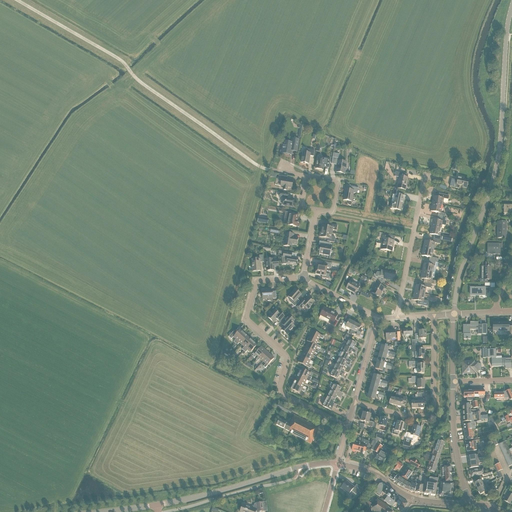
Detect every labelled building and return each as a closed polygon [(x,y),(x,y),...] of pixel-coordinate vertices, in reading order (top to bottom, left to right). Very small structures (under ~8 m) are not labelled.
[(297,152),(299,140),(292,139),(291,143),(284,142),(282,152),(291,154),(291,150),(293,150),(293,151),(297,152)] [(313,157),(314,150),(306,149),(306,153),(303,152),(301,162),(309,164),(310,156),(313,157)] [(339,155),(333,154),(331,164),(335,164),(335,165),(336,165),(337,165),(336,172),(344,173),(346,163),(345,163),(345,161),(339,161),(339,162),(338,162),(339,155)] [(329,166),(330,158),(325,157),(324,160),(317,159),(315,169),(323,170),(323,165),(329,166)] [(406,189),(408,179),(405,179),(406,174),(395,172),(394,177),(398,178),(396,187),(406,189)] [(293,182),(293,181),(286,180),(287,177),(278,175),(278,179),(279,179),(279,181),(281,182),(280,186),(283,186),(283,189),(284,190),(286,190),(287,190),(287,187),(292,188),(291,187),(292,182),(293,182)] [(464,178),(458,177),(457,180),(451,179),(450,187),(459,189),(459,186),(463,186),(462,188),(467,189),(468,181),(464,180),(464,178)] [(357,193),(358,188),(350,186),(350,190),(345,189),(344,200),(347,201),(347,202),(347,203),(348,204),(348,205),(349,205),(351,206),(351,202),(353,193),(357,193)] [(399,195),(400,192),(394,191),(393,194),(396,195),(394,203),(391,203),(390,209),(402,211),(404,205),(403,205),(405,197),(405,196),(399,195)] [(292,207),(294,199),(288,198),(288,194),(280,193),(279,197),(284,198),(283,204),(289,206),(292,207)] [(432,204),(442,206),(443,202),(447,203),(449,196),(439,194),(438,198),(433,197),(432,204)] [(441,213),(442,206),(432,204),(430,211),(438,213),(438,217),(444,218),(445,214),(441,213)] [(285,212),(283,224),(287,225),(296,227),(296,226),(299,227),(300,221),(297,221),(298,214),(289,213),(285,212)] [(444,222),(444,218),(438,217),(437,220),(432,219),(431,227),(441,229),(443,222),(444,222)] [(497,238),(506,238),(506,222),(497,222),(497,238)] [(320,231),(332,233),(333,230),(336,231),(337,225),(330,224),(330,227),(321,225),(320,231)] [(440,236),(441,229),(431,227),(429,234),(434,235),(433,239),(440,240),(441,236),(440,236)] [(331,237),(332,233),(320,231),(319,237),(328,239),(327,241),(334,243),(335,238),(331,237)] [(294,234),(286,233),(283,246),(291,248),(292,244),(297,245),(298,238),(291,237),(292,234),(294,235),(294,234)] [(392,252),(394,241),(387,239),(388,237),(383,236),(381,242),(383,243),(382,250),(392,252)] [(439,244),(440,240),(433,239),(433,242),(425,241),(423,248),(433,250),(435,243),(439,244)] [(330,258),(332,247),(329,246),(330,243),(319,241),(319,244),(321,245),(318,256),(319,256),(319,254),(330,256),(329,258),(330,258)] [(488,244),(488,254),(499,254),(499,251),(499,250),(502,250),(502,244),(499,244),(488,244)] [(432,257),(433,250),(423,248),(422,256),(430,257),(429,261),(438,263),(439,259),(436,258),(432,257)] [(297,266),(298,258),(291,257),(292,253),(284,252),(283,258),(281,258),(282,265),(286,264),(297,266)] [(252,271),(261,270),(260,262),(263,262),(263,255),(259,256),(259,260),(252,261),(252,271)] [(273,260),(273,259),(266,260),(267,271),(274,270),(273,266),(275,266),(275,267),(279,266),(278,260),(273,260)] [(438,263),(429,261),(428,265),(424,264),(422,271),(432,273),(434,266),(435,266),(437,266),(437,265),(441,266),(441,263),(438,263)] [(316,269),(326,271),(327,268),(331,268),(331,263),(324,262),(324,265),(317,264),(316,269)] [(488,267),(488,263),(482,263),(482,267),(481,267),(481,280),(480,280),(480,282),(487,282),(487,280),(491,280),(491,267),(488,267)] [(326,273),(326,271),(316,269),(315,274),(322,275),(321,278),(329,279),(330,274),(326,273)] [(380,282),(382,279),(384,279),(394,281),(396,272),(385,270),(385,271),(382,270),(381,273),(377,273),(375,275),(374,274),(372,278),(380,282)] [(435,274),(432,273),(422,271),(421,279),(424,279),(423,283),(424,283),(431,285),(436,285),(437,281),(432,281),(433,277),(434,278),(435,274)] [(379,285),(380,282),(372,278),(371,281),(376,284),(372,293),(380,297),(385,288),(379,285)] [(358,285),(350,281),(346,289),(355,294),(358,289),(361,291),(364,285),(360,283),(358,285)] [(431,288),(431,285),(424,283),(424,287),(416,285),(414,293),(425,295),(426,287),(431,288)] [(295,307),(299,301),(297,299),(301,294),(295,289),(287,298),(290,302),(295,307)] [(272,292),(272,290),(262,291),(263,301),(263,298),(273,298),(273,299),(276,299),(276,291),(272,292)] [(424,300),(425,295),(414,293),(413,300),(418,301),(417,305),(427,307),(428,301),(424,300)] [(312,305),(314,302),(309,297),(304,302),(302,300),(297,305),(301,309),(304,306),(307,309),(308,308),(309,309),(312,305)] [(320,315),(319,318),(323,320),(324,317),(329,320),(328,322),(333,324),(338,315),(335,313),(328,309),(328,310),(324,308),(320,315)] [(278,314),(274,310),(268,318),(273,323),(276,319),(280,322),(285,317),(280,312),(278,314)] [(285,326),(282,329),(288,334),(292,330),(293,330),(295,328),(294,327),(291,324),(294,320),(289,316),(285,320),(282,323),(285,326)] [(349,334),(355,323),(349,320),(347,324),(344,322),(341,328),(344,329),(346,327),(349,329),(347,333),(349,334)] [(482,325),(478,325),(478,322),(470,322),(470,325),(463,325),(463,334),(464,334),(464,339),(467,339),(467,340),(468,340),(468,339),(470,339),(470,334),(470,330),(478,330),(478,334),(482,334),(487,334),(487,325),(482,325)] [(511,326),(509,326),(509,322),(493,322),(493,331),(509,331),(509,335),(511,335),(511,326)] [(355,323),(349,334),(351,335),(353,331),(357,333),(356,335),(359,337),(362,331),(359,330),(361,326),(355,323)] [(335,330),(329,327),(326,333),(331,336),(335,330)] [(234,331),(228,337),(231,339),(233,337),(236,340),(233,342),(235,343),(237,341),(244,334),(240,330),(237,333),(234,331)] [(386,341),(391,340),(391,338),(395,338),(395,330),(386,331),(386,341)] [(309,336),(318,341),(320,337),(323,339),(324,337),(312,331),(309,336)] [(415,346),(418,346),(418,343),(421,342),(421,339),(426,339),(425,331),(419,331),(419,339),(418,339),(418,340),(415,340),(415,346)] [(237,341),(235,343),(237,345),(239,343),(242,345),(248,337),(244,334),(237,341)] [(316,344),(318,341),(309,336),(307,341),(308,342),(308,343),(317,347),(320,349),(321,347),(316,344)] [(346,346),(356,352),(357,349),(354,348),(356,344),(349,340),(351,338),(348,336),(347,337),(345,336),(344,339),(348,341),(346,346)] [(248,337),(242,345),(244,347),(242,350),(244,351),(246,349),(253,341),(248,337)] [(244,351),(242,353),(243,355),(245,353),(247,350),(250,353),(257,345),(253,341),(246,349),(244,351)] [(315,350),(317,347),(308,343),(305,348),(314,353),(317,354),(318,352),(315,350)] [(346,346),(344,345),(340,351),(342,352),(343,352),(350,356),(352,352),(355,354),(356,352),(346,346)] [(419,346),(418,346),(415,346),(412,346),(412,352),(415,352),(415,358),(418,358),(424,358),(425,358),(425,354),(424,354),(424,349),(419,349),(419,346)] [(257,360),(265,350),(261,347),(252,356),(254,358),(256,356),(258,357),(256,360),(257,360)] [(313,355),(314,353),(305,348),(303,353),(312,358),(315,359),(316,357),(313,355)] [(495,349),(488,350),(488,358),(492,358),(492,367),(502,366),(501,359),(496,359),(496,350),(495,350),(495,349)] [(263,362),(270,354),(265,350),(257,360),(258,361),(260,359),(263,362)] [(343,352),(342,352),(342,353),(340,352),(338,356),(340,357),(340,358),(350,363),(351,361),(348,359),(350,356),(343,352)] [(310,361),(312,358),(303,353),(300,358),(309,363),(312,364),(313,362),(310,361)] [(270,354),(263,362),(265,364),(263,366),(265,368),(274,358),(270,354)] [(308,365),(309,363),(300,358),(298,362),(310,368),(311,366),(308,365)] [(349,366),(350,363),(340,358),(336,364),(344,368),(345,364),(349,366)] [(505,359),(501,359),(502,366),(505,366),(505,369),(511,368),(511,361),(505,361),(505,359)] [(417,368),(417,369),(415,369),(414,370),(414,373),(415,373),(417,373),(417,374),(424,374),(424,365),(417,364),(417,365),(416,365),(416,362),(409,362),(409,368),(417,368)] [(474,364),(473,362),(463,362),(463,371),(462,371),(462,374),(465,374),(465,373),(474,373),(474,371),(486,371),(481,371),(481,364),(474,364)] [(377,363),(375,369),(379,370),(379,372),(382,373),(382,371),(384,365),(377,363)] [(342,371),(344,368),(336,364),(333,370),(344,375),(345,373),(342,371)] [(299,374),(310,380),(311,378),(308,376),(310,373),(301,369),(299,374)] [(342,377),(344,375),(333,370),(330,376),(337,379),(339,376),(342,377)] [(309,382),(310,380),(299,374),(296,379),(305,383),(306,380),(309,382)] [(424,389),(424,380),(417,380),(417,377),(411,377),(411,379),(408,379),(408,383),(418,383),(418,389),(424,389)] [(303,386),(305,383),(296,379),(293,384),(305,390),(306,388),(303,386)] [(331,390),(341,396),(342,394),(339,392),(341,388),(334,384),(331,383),(330,386),(330,388),(332,388),(331,390)] [(304,392),(305,390),(293,384),(291,389),(300,394),(301,391),(304,392)] [(377,392),(378,388),(370,386),(369,392),(376,394),(378,395),(384,396),(384,394),(377,392)] [(340,398),(341,396),(331,390),(328,396),(335,400),(337,396),(340,398)] [(485,395),(484,390),(473,391),(473,390),(463,391),(464,394),(463,394),(463,397),(464,397),(464,398),(467,398),(467,401),(474,401),(474,395),(485,395)] [(508,401),(511,398),(511,393),(510,390),(504,392),(505,393),(503,393),(494,393),(494,398),(502,398),(502,399),(507,399),(508,401)] [(395,406),(398,393),(396,392),(395,398),(391,397),(389,404),(395,406)] [(398,393),(395,406),(401,407),(402,405),(405,405),(406,398),(403,397),(403,400),(399,399),(400,393),(398,393)] [(335,400),(328,396),(323,406),(331,411),(333,407),(335,408),(336,405),(333,404),(335,400)] [(290,415),(292,411),(278,404),(276,407),(290,415)] [(372,427),(373,423),(369,421),(371,415),(363,413),(361,421),(365,422),(364,425),(372,427)] [(318,427),(294,415),(289,424),(279,419),(276,425),(290,432),(290,433),(311,444),(317,432),(316,432),(318,427)] [(385,427),(387,419),(381,418),(379,424),(377,424),(376,424),(374,423),(373,428),(375,429),(385,432),(386,427),(385,427)] [(405,430),(406,425),(404,424),(397,422),(395,430),(393,429),(391,434),(398,436),(399,432),(401,433),(402,429),(405,430)] [(464,431),(471,430),(470,423),(463,424),(464,431)] [(406,433),(403,444),(402,446),(401,450),(404,451),(406,447),(410,448),(411,442),(414,442),(420,443),(421,438),(418,437),(421,428),(413,426),(411,434),(406,433)] [(471,430),(464,431),(465,440),(473,439),(471,430)] [(374,443),(371,450),(377,453),(378,453),(375,458),(383,463),(386,458),(386,457),(389,452),(385,450),(382,448),(380,452),(379,452),(382,447),(378,444),(380,440),(376,438),(374,443)] [(361,440),(357,452),(362,453),(363,451),(365,451),(367,447),(368,447),(369,444),(363,442),(363,439),(361,439),(361,440)] [(500,448),(506,445),(505,441),(504,442),(503,439),(497,442),(500,448)] [(357,452),(361,440),(359,440),(358,443),(356,442),(356,443),(354,443),(352,450),(357,452)] [(434,451),(441,453),(444,442),(438,440),(436,445),(435,445),(435,447),(432,454),(433,455),(434,451)] [(477,450),(475,441),(471,441),(465,442),(467,451),(472,451),(477,450)] [(439,459),(441,453),(434,451),(433,455),(432,454),(431,456),(439,459)] [(437,464),(439,459),(431,456),(430,459),(432,459),(430,462),(437,464)] [(420,464),(411,460),(409,463),(418,468),(420,464)] [(483,460),(468,462),(469,468),(479,467),(478,464),(483,463),(483,460)] [(400,470),(403,465),(398,462),(392,469),(396,471),(398,468),(400,470)] [(434,473),(437,464),(430,462),(429,467),(428,466),(427,469),(428,469),(428,471),(434,473)] [(445,482),(452,482),(451,476),(454,476),(454,472),(451,472),(451,466),(444,467),(444,468),(442,468),(442,477),(445,476),(445,482)] [(407,481),(413,471),(411,470),(407,468),(401,477),(407,481)] [(492,474),(491,471),(484,473),(482,469),(470,471),(471,477),(482,475),(483,477),(492,474)] [(400,478),(401,477),(397,475),(396,477),(394,476),(392,479),(393,481),(401,486),(404,481),(400,478)] [(418,482),(415,492),(422,493),(423,485),(421,484),(421,483),(420,482),(422,477),(420,476),(418,482)] [(445,483),(445,482),(445,476),(442,477),(442,480),(442,482),(441,482),(440,490),(436,489),(436,491),(439,492),(440,492),(439,496),(452,497),(454,483),(445,483)] [(408,482),(407,481),(401,477),(400,478),(404,481),(401,486),(404,488),(408,490),(410,485),(407,484),(408,482)] [(436,491),(436,489),(437,483),(438,479),(430,478),(429,482),(425,481),(423,493),(438,495),(439,492),(436,491)] [(415,492),(418,482),(416,481),(414,484),(410,483),(411,481),(409,480),(408,482),(407,484),(410,485),(408,490),(414,492),(415,492)] [(477,489),(487,484),(486,482),(482,484),(481,480),(474,483),(477,489)] [(356,494),(357,493),(358,495),(362,490),(356,485),(354,488),(346,481),(340,488),(348,495),(351,491),(356,494)] [(395,502),(398,498),(396,497),(397,495),(382,484),(379,484),(373,492),(379,497),(383,492),(388,496),(395,502)] [(487,484),(477,489),(480,495),(484,493),(485,495),(487,495),(488,493),(486,488),(488,487),(487,484)] [(510,504),(511,499),(511,495),(508,493),(509,492),(506,490),(504,494),(505,495),(503,498),(505,499),(504,500),(510,504)] [(398,497),(398,498),(395,502),(388,496),(384,501),(392,507),(395,503),(399,506),(403,500),(398,497)] [(370,509),(373,511),(374,511),(392,511),(393,511),(388,508),(389,507),(377,499),(373,505),(366,500),(363,504),(370,509)] [(403,500),(399,506),(400,506),(398,509),(402,511),(404,509),(408,503),(403,500)] [(259,511),(267,511),(266,501),(254,503),(253,508),(243,505),(240,511),(259,511)]
